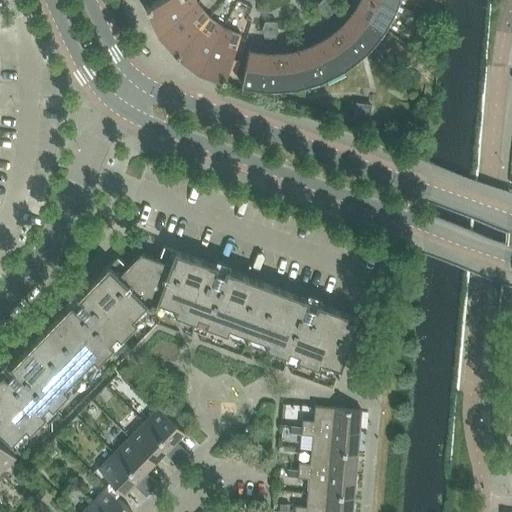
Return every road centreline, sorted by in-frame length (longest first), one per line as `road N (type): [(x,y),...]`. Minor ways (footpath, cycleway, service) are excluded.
road 1 (tertiary): [(115,107),(511,254)]
road 2 (tertiary): [(511,222),(132,78)]
road 3 (residential): [(0,226),(22,141),(26,84),(5,0)]
road 4 (residential): [(16,299),(115,107)]
road 5 (tertiary): [(49,0),(80,67),(115,107)]
